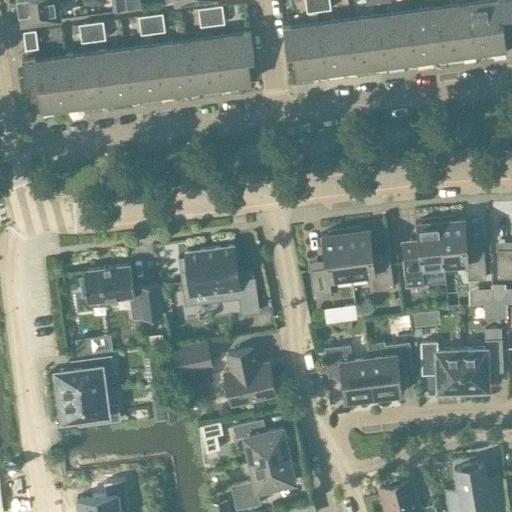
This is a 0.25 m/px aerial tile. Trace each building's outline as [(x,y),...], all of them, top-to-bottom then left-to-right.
[(19,0),(22,21),(60,16),(57,0),(19,0)] [(125,9),(124,0),(107,0),(109,11),(125,9)] [(138,0),(125,0),(126,9),(140,7),(138,0)] [(304,0),(306,11),(318,10),(316,0),(304,0)] [(329,0),(316,0),(318,10),(331,8),(329,0)] [(498,0),(470,4),(476,50),(493,47),(494,51),(505,52),(504,46),(506,46),(504,32),(511,30),(511,3),(511,0),(498,0)] [(222,4),(211,5),(214,24),(225,22),(222,4)] [(445,54),(476,50),(470,4),(439,8),(445,54)] [(214,24),(211,5),(198,7),(200,25),(214,24)] [(439,8),(409,12),(415,58),(445,54),(439,8)] [(163,12),(150,13),(153,32),(165,30),(163,12)] [(409,12),(379,16),(386,62),(415,58),(409,12)] [(141,33),(153,32),(150,13),(138,15),(141,33)] [(379,16),(350,20),(356,66),(386,62),(379,16)] [(103,20),(92,21),(95,39),(106,38),(103,20)] [(350,20),(320,24),(326,70),(356,66),(350,20)] [(81,41),(95,39),(92,21),(79,23),(81,41)] [(283,23),(286,50),(288,49),(287,47),(292,47),(296,74),(326,70),(320,24),(291,28),(290,22),(283,23)] [(243,34),(216,38),(222,84),(251,80),(247,53),(252,52),(252,54),(253,54),(250,28),(243,29),(243,34)] [(35,29),(23,31),(25,48),(38,47),(38,46),(35,29)] [(216,38),(186,42),(192,87),(222,84),(216,38)] [(186,42),(156,46),(162,91),(192,87),(186,42)] [(156,46),(127,50),(133,95),(162,91),(156,46)] [(127,50),(97,54),(103,99),(133,95),(127,50)] [(35,53),(22,55),(27,95),(39,93),(41,108),(43,107),(43,113),(54,109),(53,106),(72,103),(66,58),(36,62),(35,53)] [(97,54),(66,58),(72,103),(103,99),(97,54)] [(455,214),(440,216),(444,263),(466,261),(468,278),(486,276),(483,248),(466,250),(466,242),(463,216),(455,217),(455,214)] [(418,238),(401,240),(405,284),(423,282),(446,280),(444,263),(440,216),(424,217),(425,220),(416,221),(418,238)] [(393,286),(389,258),(373,260),(372,252),(368,227),(360,228),(360,225),(345,227),(351,274),(373,271),(375,288),(393,286)] [(326,266),(309,269),(313,297),(331,294),(329,277),(351,274),(345,227),(329,229),(330,232),(322,233),(325,259),(326,266)] [(184,304),(238,297),(240,313),(259,310),(255,275),(238,277),(233,243),(186,250),(186,254),(178,255),(184,304)] [(511,247),(497,248),(497,276),(511,275),(511,247)] [(84,276),(80,276),(83,294),(86,293),(87,300),(128,295),(131,319),(142,318),(162,315),(162,314),(157,282),(138,284),(138,285),(137,285),(134,286),(131,262),(83,269),(84,276)] [(507,286),(494,287),(494,302),(508,301),(507,286)] [(492,287),(468,287),(469,302),(492,302),(492,287)] [(342,301),(328,302),(330,319),(344,317),(342,301)] [(355,303),(344,304),(346,318),(357,317),(355,303)] [(506,303),(483,303),(483,316),(506,316),(506,303)] [(438,308),(415,311),(417,324),(439,321),(438,308)] [(485,346),(461,347),(462,387),(488,386),(487,370),(502,369),(500,326),(484,326),(485,346)] [(162,332),(149,334),(150,343),(163,341),(162,332)] [(211,363),(206,340),(173,347),(178,371),(211,363)] [(409,340),(383,343),(385,352),(368,354),(373,394),(400,391),(398,374),(398,367),(406,366),(412,365),(409,340)] [(437,388),(462,387),(461,347),(437,348),(437,340),(420,341),(421,372),(437,372),(437,388)] [(175,345),(175,341),(159,343),(161,357),(167,356),(166,346),(175,345)] [(328,375),(334,375),(342,374),(343,381),(345,398),(373,394),(368,354),(351,356),(349,343),(324,346),(328,375)] [(255,357),(252,346),(227,351),(231,368),(223,370),(231,402),(275,392),(268,360),(253,363),(252,358),(255,357)] [(55,368),(58,393),(104,387),(102,371),(113,369),(111,353),(71,358),(71,360),(73,359),(74,366),(55,368)] [(157,366),(140,368),(141,380),(158,379),(157,366)] [(164,380),(149,381),(151,396),(165,394),(164,380)] [(104,387),(58,393),(62,417),(80,415),(81,421),(79,422),(79,423),(119,417),(117,401),(106,402),(104,387)] [(167,403),(153,405),(154,417),(168,415),(167,403)] [(256,418),(232,424),(235,437),(244,435),(249,461),(288,452),(287,446),(289,445),(291,441),(291,438),(290,436),(289,434),(287,432),(285,431),(284,431),(282,425),(266,428),(259,430),(256,418)] [(223,433),(221,420),(200,423),(202,437),(223,433)] [(289,457),(288,452),(249,461),(254,479),(230,484),(236,508),(260,502),(257,488),(294,479),(293,473),(295,470),(296,467),(297,465),(296,463),(294,459),(292,458),(289,457)] [(484,475),(482,462),(455,467),(458,485),(445,487),(448,509),(476,504),(477,511),(478,511),(505,508),(499,473),(484,475)] [(410,478),(379,487),(385,511),(436,511),(434,502),(419,507),(410,478)] [(106,496),(82,499),(83,511),(123,511),(121,494),(120,482),(104,484),(106,496)] [(227,511),(224,498),(211,501),(213,511),(227,511)]
